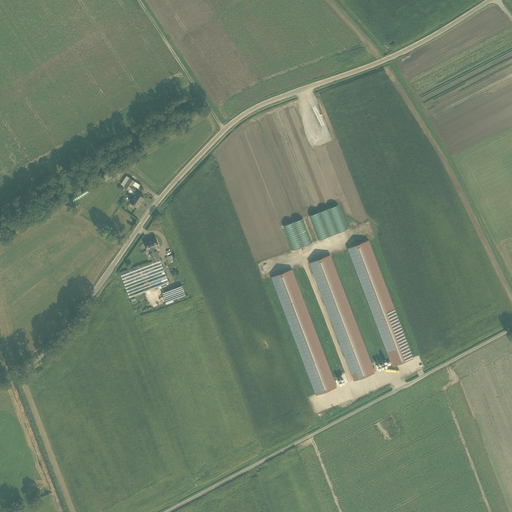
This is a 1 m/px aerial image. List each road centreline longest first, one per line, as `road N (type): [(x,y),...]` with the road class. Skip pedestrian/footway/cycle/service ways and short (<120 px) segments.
road 1 (unclassified): [(0,380),(69,328),(158,198),(239,117),(385,60),(491,0)]
road 2 (track): [(166,511),(511,329)]
road 3 (track): [(223,130),(137,0)]
